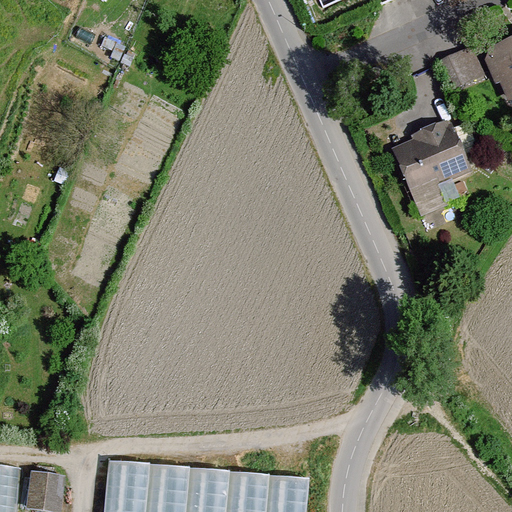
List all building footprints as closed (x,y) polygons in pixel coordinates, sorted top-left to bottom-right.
[(504,79),(511,96),(511,45),(493,53),(495,59),(491,60),(500,80),(504,79)] [(484,79),(472,53),(455,61),(442,67),(454,93),(484,79)] [(373,72),(364,77),(368,87),(386,79),(383,71),(374,75),(373,72)] [(419,145),(398,155),(415,194),(434,185),(464,172),(447,133),(445,134),(442,128),(417,141),(419,145)] [(434,185),(415,194),(424,215),(444,207),(434,185)] [(307,511),(310,484),(111,465),(106,511),(307,511)] [(0,511),(18,511),(22,469),(0,467),(0,511)] [(37,475),(31,508),(53,511),(56,511),(62,480),(37,475)]
